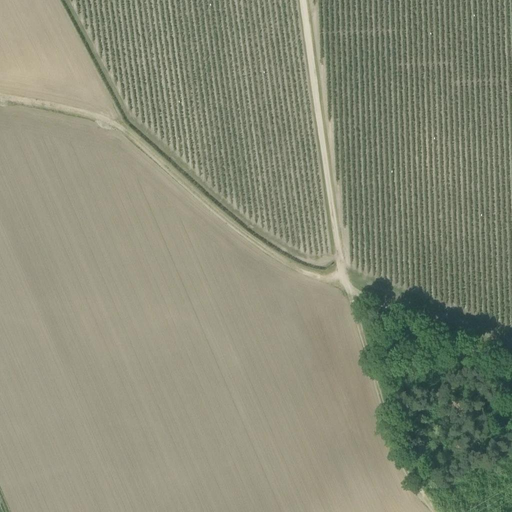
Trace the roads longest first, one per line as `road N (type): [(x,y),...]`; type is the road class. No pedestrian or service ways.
road 1 (track): [(0,94),(133,127),(212,218),(341,281)]
road 2 (track): [(299,0),(341,281)]
road 3 (track): [(432,511),(397,474),(341,281)]
road 4 (track): [(511,355),(341,281)]
